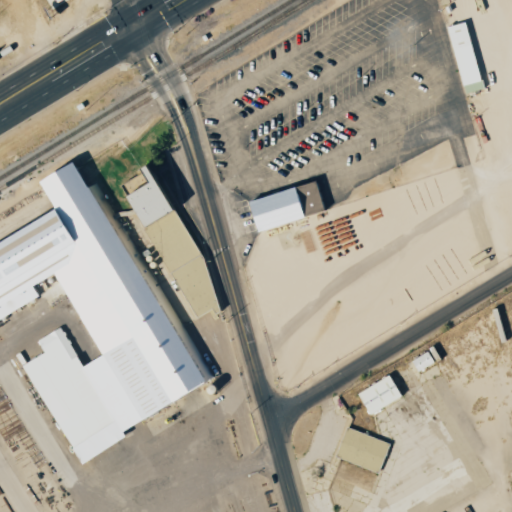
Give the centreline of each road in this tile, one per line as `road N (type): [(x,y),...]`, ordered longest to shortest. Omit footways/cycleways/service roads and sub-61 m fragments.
road 1 (tertiary): [(295,511),(188,136),(125,0)]
road 2 (tertiary): [(269,421),(511,273)]
road 3 (primary): [(0,108),(178,0)]
